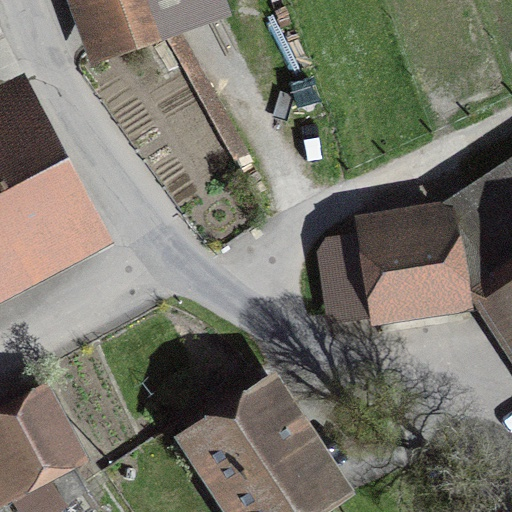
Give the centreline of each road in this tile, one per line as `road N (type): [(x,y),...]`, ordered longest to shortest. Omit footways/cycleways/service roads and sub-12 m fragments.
road 1 (unclassified): [(511,488),(447,428),(180,264),(86,134),(20,0)]
road 2 (track): [(511,129),(203,283)]
